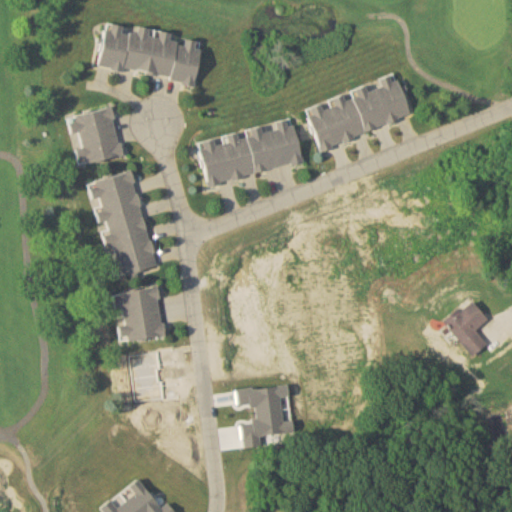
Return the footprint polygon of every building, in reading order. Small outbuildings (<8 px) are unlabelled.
[(97,66),(194,82),(200,41),(170,37),(171,32),(137,26),(135,32),(121,30),(122,25),(104,22),(97,66)] [(319,149),(411,115),(395,72),(378,78),(380,86),(367,91),(365,86),(304,108),(319,149)] [(121,155),(111,107),(66,116),(71,140),(73,140),(79,165),(121,155)] [(302,162),(291,117),(273,121),(274,128),(260,131),(260,127),(239,132),(197,142),(206,184),(302,162)] [(153,268),(132,171),(89,181),(110,277),(153,268)] [(164,337),(156,287),(112,294),(115,315),(120,314),(122,325),(117,326),(120,343),(164,337)] [(475,330),(487,319),(470,299),(443,321),(472,356),(486,344),(475,330)]
